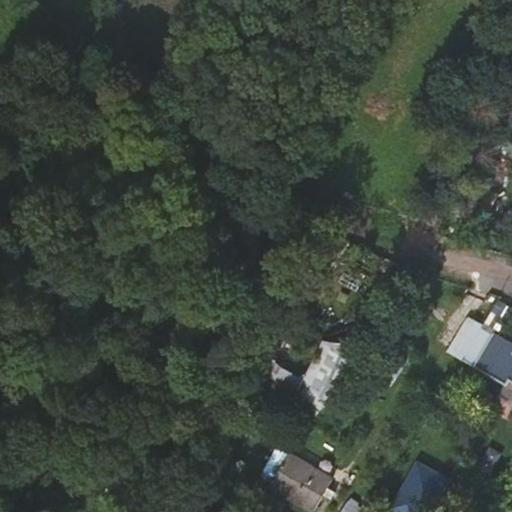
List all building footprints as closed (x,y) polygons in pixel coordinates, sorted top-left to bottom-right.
[(464,358),(483,326),(468,318),(450,349),(464,358)] [(511,343),(494,333),(498,326),(487,319),(483,326),(464,358),(502,380),(491,398),(493,403),(503,410),(508,408),(511,402),(511,343)] [(392,374),(410,350),(384,333),(369,357),(392,374)] [(321,402),(350,351),(329,338),(300,390),(321,402)] [(250,407),(260,392),(253,387),(243,402),(250,407)] [(335,491),(329,487),(334,479),(278,446),(266,465),(268,467),(264,473),(274,479),(271,483),(315,508),(324,493),(331,497),(335,491)] [(432,469),(420,462),(398,497),(414,506),(410,511),(425,511),(435,495),(421,486),(432,469)]
